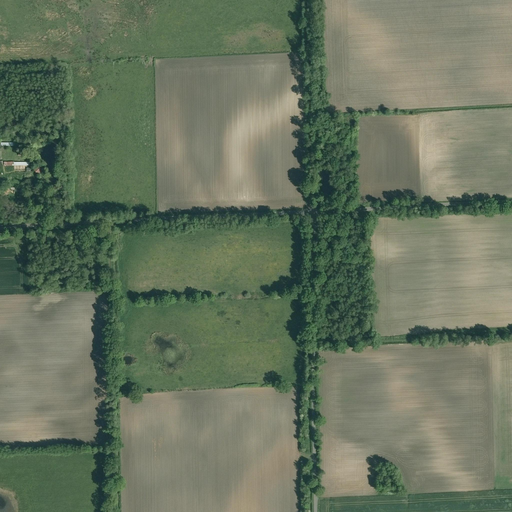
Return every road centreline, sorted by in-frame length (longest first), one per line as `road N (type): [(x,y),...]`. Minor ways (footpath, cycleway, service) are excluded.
road 1 (unclassified): [(511,201),(0,227)]
road 2 (track): [(316,511),(308,0)]
